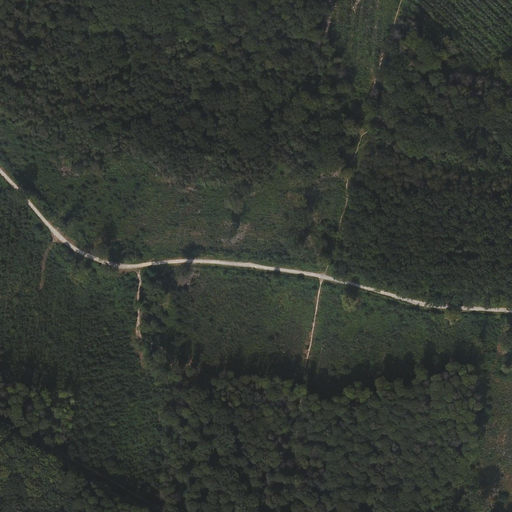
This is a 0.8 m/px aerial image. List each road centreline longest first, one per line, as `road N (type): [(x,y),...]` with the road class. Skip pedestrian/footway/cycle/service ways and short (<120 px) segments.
road 1 (track): [(174,511),(0,417)]
road 2 (track): [(322,279),(429,309),(511,314)]
road 3 (track): [(138,267),(190,263),(322,279)]
road 4 (track): [(0,172),(79,248),(138,267)]
